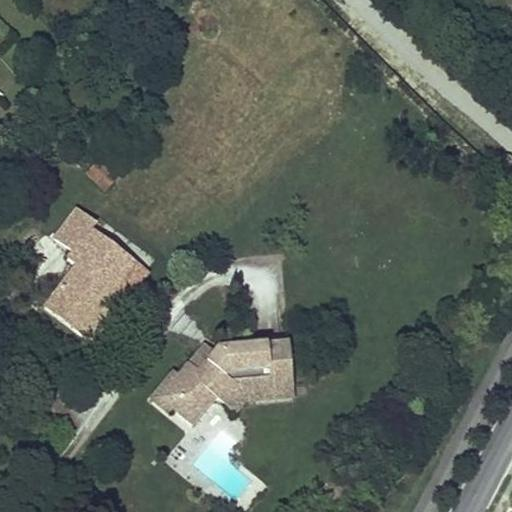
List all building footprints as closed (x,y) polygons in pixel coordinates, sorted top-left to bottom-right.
[(109,179),(91,167),(80,184),(98,195),(109,179)] [(95,225),(76,211),(53,240),(72,254),(66,262),(75,268),(82,273),(75,282),(68,277),(52,298),(87,325),(110,293),(133,264),(90,231),(95,225)] [(75,268),(68,277),(75,282),(82,273),(75,268)] [(87,325),(52,298),(45,308),(90,342),(121,301),(110,293),(87,325)] [(288,338),(247,342),(248,349),(289,346),(288,338)] [(0,389),(34,351),(25,344),(0,372),(0,389)] [(292,386),(289,346),(248,349),(218,352),(213,358),(198,375),(189,367),(177,381),(173,377),(151,402),(166,415),(170,410),(192,428),(215,402),(222,408),(237,391),(292,386)] [(198,375),(213,358),(203,349),(189,367),(198,375)] [(293,398),(292,386),(237,391),(222,408),(233,416),(244,403),(293,398)]
